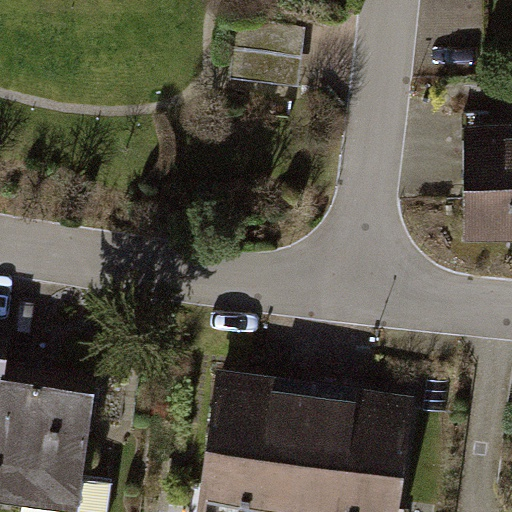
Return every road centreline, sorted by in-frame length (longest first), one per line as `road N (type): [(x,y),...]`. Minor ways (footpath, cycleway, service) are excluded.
road 1 (residential): [(0,240),(225,281),(323,287),(352,280)]
road 2 (residential): [(352,280),(369,219),(391,0)]
road 3 (residential): [(511,297),(352,280)]
